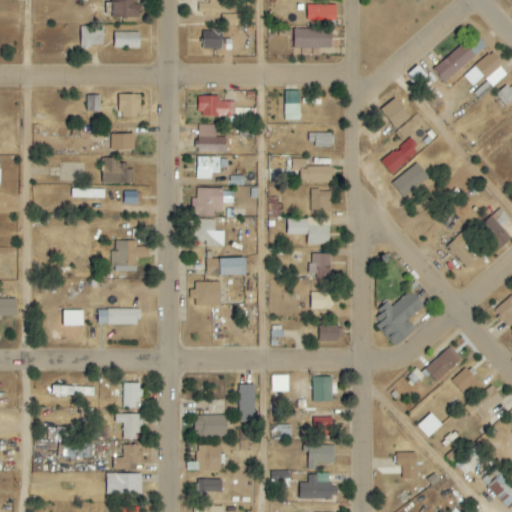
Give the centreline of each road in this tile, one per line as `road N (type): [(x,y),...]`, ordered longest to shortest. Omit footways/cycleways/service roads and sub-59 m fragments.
road 1 (residential): [(511,259),(388,359),(142,368),(0,363)]
road 2 (residential): [(177,511),(175,0)]
road 3 (residential): [(370,511),(361,103)]
road 4 (residential): [(360,79),(0,81)]
road 5 (residential): [(364,203),(511,374)]
road 6 (residential): [(361,103),(483,0)]
